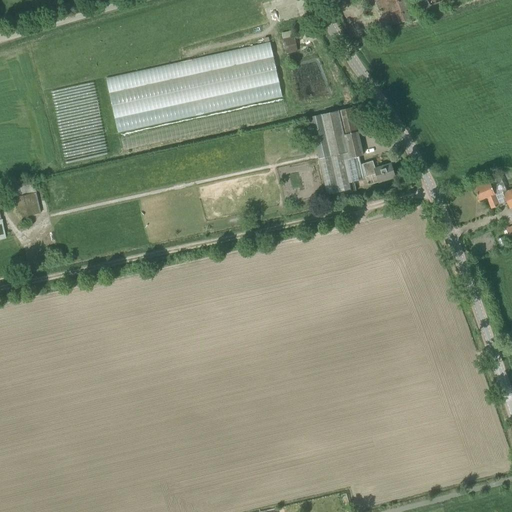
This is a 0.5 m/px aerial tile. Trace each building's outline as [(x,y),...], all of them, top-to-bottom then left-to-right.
[(365,0),(376,31),(415,18),(408,0),(365,0)] [(301,45),(296,46),(294,31),(282,33),(285,53),(302,50),(301,45)] [(270,42),(106,77),(118,132),(282,97),(270,42)] [(286,116),(283,101),(119,136),(123,151),(286,116)] [(349,183),(366,178),(369,186),(395,177),(390,163),(374,169),(372,161),(360,165),(358,158),(364,156),(352,107),(308,118),(327,196),(350,190),(349,183)] [(501,177),(492,181),(500,204),(507,201),(503,193),(507,191),(501,177)] [(499,205),(489,181),(474,187),(479,200),(487,197),(491,208),(499,205)] [(16,213),(17,213),(18,218),(40,213),(39,208),(34,183),(14,187),(16,197),(13,198),(16,213)] [(507,191),(503,193),(507,201),(509,209),(511,207),(511,189),(508,191),(507,191)]
